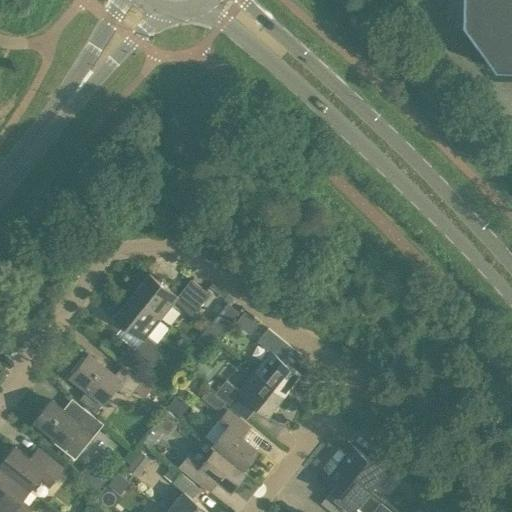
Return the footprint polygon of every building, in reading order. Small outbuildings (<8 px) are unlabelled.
[(511,0),(464,0),(464,24),(497,70),(511,69),(511,0)] [(148,272),(132,294),(161,317),(175,301),(193,315),(204,302),(209,294),(190,279),(177,295),(148,272)] [(147,336),(161,317),(132,294),(114,316),(143,339),(135,349),(155,364),(165,350),(147,336)] [(207,351),(238,311),(229,303),(232,299),(227,294),(223,299),(227,303),(196,342),(207,351)] [(244,312),(235,322),(249,334),(258,323),(244,312)] [(257,341),(270,352),(255,371),(284,395),(301,374),(291,366),(301,353),(269,328),(257,341)] [(143,396),(151,387),(122,364),(113,375),(87,354),(71,375),(104,401),(115,387),(128,398),(134,390),(143,396)] [(217,390),(215,393),(224,401),(247,419),(257,406),(268,415),(284,395),(255,371),(238,391),(226,380),(217,390)] [(217,411),(224,401),(215,393),(209,388),(201,397),(217,411)] [(176,396),(168,407),(179,416),(188,406),(176,396)] [(50,439),(74,458),(103,422),(82,406),(77,413),(66,404),(63,409),(51,400),(34,420),(53,435),(50,439)] [(153,449),(176,415),(164,406),(161,416),(159,419),(144,442),(153,449)] [(228,427),(213,446),(216,448),(243,469),(244,468),(258,450),(242,436),(250,427),(228,409),(220,420),(228,427)] [(243,469),(216,448),(213,446),(203,438),(180,466),(202,484),(210,474),(230,491),(247,470),(244,468),(243,469)] [(121,459),(130,448),(121,440),(112,451),(121,459)] [(330,459),(369,490),(384,471),(394,479),(404,466),(385,451),(379,459),(370,453),(367,457),(345,440),(330,459)] [(14,446),(0,463),(0,466),(29,489),(38,477),(48,486),(63,468),(42,451),(34,462),(14,446)] [(139,451),(126,467),(137,476),(150,460),(139,451)] [(359,511),(354,508),(369,490),(330,459),(316,476),(337,494),(333,498),(350,511),(359,511)] [(19,500),(29,489),(0,466),(0,498),(3,500),(0,503),(0,511),(27,511),(30,509),(19,500)] [(184,491),(167,511),(168,511),(209,511),(192,498),(200,488),(180,473),(173,482),(184,491)] [(441,511),(447,505),(437,497),(429,508),(435,511),(441,511)] [(326,511),(314,502),(305,511),(326,511)]
